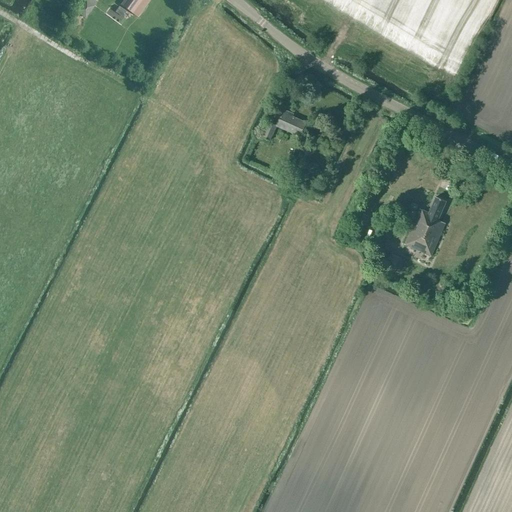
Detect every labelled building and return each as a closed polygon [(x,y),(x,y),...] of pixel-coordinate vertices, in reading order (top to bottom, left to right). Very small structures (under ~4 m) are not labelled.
[(85,19),(97,2),(94,0),(85,0),(77,12),(85,19)] [(132,14),(142,0),(124,0),(120,6),(132,14)] [(300,137),(306,123),(289,115),(290,113),(284,110),(276,126),(300,137)] [(270,141),(276,127),(275,126),(276,125),(268,122),(262,138),(270,141)] [(438,221),(446,202),(436,197),(429,213),(420,209),(405,245),(431,257),(445,224),(438,221)] [(360,235),(368,218),(359,213),(351,230),(360,235)] [(399,273),(405,260),(388,253),(383,265),(399,273)]
